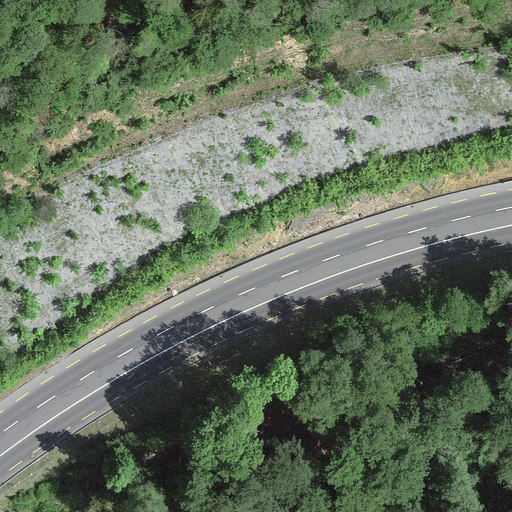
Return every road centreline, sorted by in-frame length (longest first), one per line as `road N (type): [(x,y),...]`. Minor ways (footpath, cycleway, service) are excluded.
road 1 (primary): [(511,217),(338,265),(253,300),(92,384),(0,448)]
road 2 (track): [(0,198),(251,86),(354,58),(511,33)]
